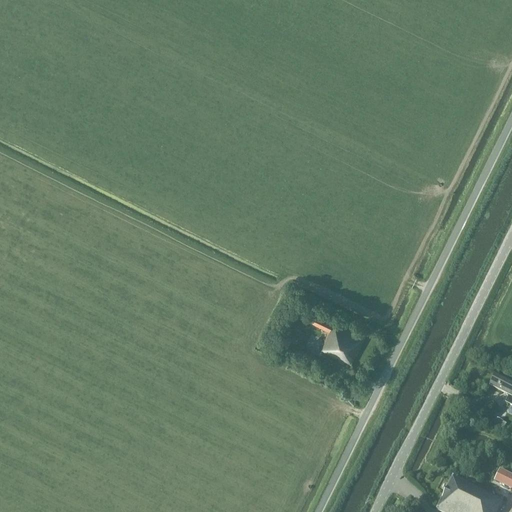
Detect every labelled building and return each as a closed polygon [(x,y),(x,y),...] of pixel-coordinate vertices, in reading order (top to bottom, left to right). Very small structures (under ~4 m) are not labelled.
[(350,364),(365,334),(352,328),(351,331),(316,313),(311,323),(328,331),(323,342),(325,342),(321,350),(350,364)] [(511,382),(495,374),(489,387),(508,396),(505,403),(511,406),(511,382)] [(492,429),(495,430),(498,432),(501,433),(506,424),(496,419),(492,429)] [(511,477),(498,471),(493,482),(511,490),(511,477)] [(503,501),(503,499),(499,497),(498,499),(452,477),(436,511),(439,511),(497,511),(503,501)]
